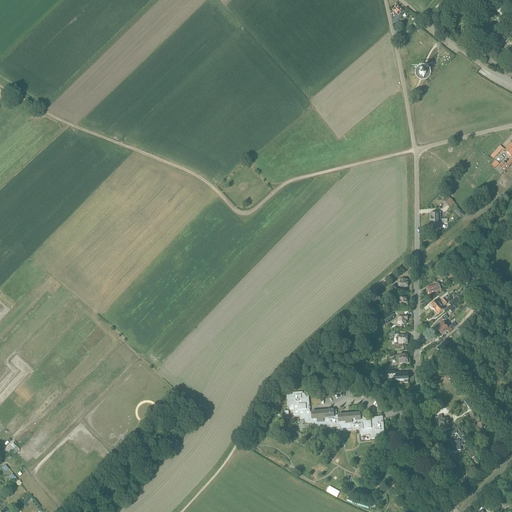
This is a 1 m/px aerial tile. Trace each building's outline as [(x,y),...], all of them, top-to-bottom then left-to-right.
[(395,16),(393,19),(395,30),(401,24),(398,21),(405,13),(403,11),(397,5),(393,10),(392,12),(394,14),(393,15),(395,16)] [(406,35),(404,33),(397,39),(399,41),(406,35)] [(430,74),(429,70),(427,67),(424,66),(420,66),(417,68),(416,72),(416,75),(418,78),(422,80),(425,79),(428,77),(430,74)] [(490,155),(493,158),(502,148),(499,145),(490,155)] [(504,162),(498,167),(501,170),(504,172),(504,173),(509,167),(511,163),(511,158),(506,164),(504,162)] [(433,213),(431,213),(431,220),(441,220),(441,212),(433,212),(433,213)] [(441,220),(431,220),(431,228),(439,228),(439,222),(442,222),(442,223),(447,223),(447,219),(442,219),(442,220),(441,220)] [(448,271),(450,269),(452,268),(451,266),(440,275),(442,278),(444,276),(445,277),(449,273),(448,271)] [(435,284),(435,286),(427,289),(429,295),(441,291),(439,285),(438,283),(435,284)] [(469,304),(473,299),(468,294),(465,298),(466,299),(465,300),(469,304)] [(378,295),(371,300),(374,305),(381,300),(378,295)] [(407,299),(398,299),(398,296),(397,296),(390,300),(391,303),(397,300),(397,306),(404,306),(404,308),(407,308),(407,306),(407,299)] [(441,305),(446,300),(448,298),(447,296),(439,303),(436,300),(430,306),(430,307),(432,309),(434,311),(441,305)] [(441,305),(434,311),(438,315),(445,309),(443,307),(448,302),(446,300),(441,305)] [(487,308),(483,304),(475,313),(479,317),(487,308)] [(393,312),(392,314),(394,317),(395,319),(396,321),(399,321),(399,325),(402,325),(402,327),(405,327),(405,325),(406,325),(406,324),(407,324),(407,322),(406,321),(406,319),(407,319),(407,316),(402,316),(402,312),(393,312)] [(392,314),(383,319),(385,323),(386,323),(394,317),(392,314)] [(437,325),(435,327),(436,328),(437,329),(437,330),(437,331),(438,331),(439,332),(446,326),(443,323),(448,318),(445,315),(436,323),(437,325)] [(446,326),(439,332),(440,332),(440,333),(441,334),(442,334),(442,335),(443,335),(444,337),(447,334),(446,333),(448,332),(449,333),(457,326),(454,323),(448,328),(446,326)] [(399,345),(394,345),(394,350),(399,350),(403,350),(403,347),(403,344),(407,344),(407,342),(407,341),(407,340),(407,335),(397,335),(397,338),(399,338),(399,345)] [(445,341),(437,349),(441,354),(450,345),(445,341)] [(407,364),(407,355),(399,355),(400,364),(407,364)] [(396,374),(395,374),(395,375),(396,381),(397,380),(404,380),(404,383),(407,383),(407,380),(408,380),(409,380),(409,377),(408,377),(408,373),(397,374),(396,374)] [(289,410),(293,410),(294,416),(299,415),(299,419),(305,419),(305,424),(312,423),(313,428),(328,427),(329,432),(361,430),(361,435),(370,434),(370,439),(385,438),(384,434),(382,434),(382,433),(384,433),(383,422),(381,422),(381,421),(383,421),(383,417),(368,418),(368,419),(365,419),(365,418),(363,418),(363,413),(335,416),(335,414),(336,414),(336,410),(310,412),(310,409),(309,409),(308,406),(309,406),(308,391),(304,392),(304,394),(303,394),(303,392),(292,393),(292,395),(291,395),(290,393),(287,393),(288,408),(289,407),(289,410)] [(471,403),(468,405),(473,412),(476,409),(471,403)] [(441,415),(437,416),(439,421),(438,421),(442,432),(450,429),(447,419),(443,420),(441,415)] [(457,434),(460,439),(459,440),(460,441),(453,442),(453,443),(450,443),(446,443),(447,447),(448,451),(448,454),(450,454),(451,453),(451,451),(454,451),(454,452),(456,452),(456,451),(461,450),(460,447),(463,447),(462,443),(465,441),(459,432),(457,434)] [(12,447),(5,454),(6,456),(7,456),(11,452),(14,449),(12,447)] [(470,447),(467,449),(469,452),(473,458),(476,455),(470,447)]
